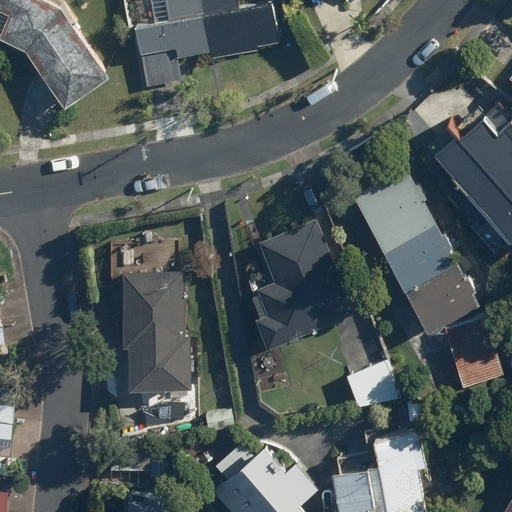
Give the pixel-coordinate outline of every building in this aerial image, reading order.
[(0,37),(26,50),(64,106),(109,76),(62,7),(46,0),(0,0),(0,8),(10,14),(0,33),(0,37)] [(136,25),(147,85),(183,78),(179,56),(210,50),(211,57),(259,48),(258,45),(282,41),(274,1),(240,7),(238,0),(166,0),(169,19),(136,25)] [(511,146),(478,112),(424,164),(450,190),(471,169),(511,211),(511,146)] [(406,287),(460,258),(408,161),(354,189),(406,287)] [(354,312),(317,215),(257,238),(273,278),(256,285),(265,310),(254,314),(266,345),(354,312)] [(460,258),(406,287),(428,327),(481,298),(460,258)] [(130,345),(129,387),(190,389),(192,330),(183,330),(185,273),(123,271),(120,345),(130,345)] [(487,310),(444,321),(461,386),(504,374),(487,310)] [(399,381),(376,325),(339,340),(362,396),(399,381)] [(15,380),(0,379),(0,452),(11,453),(15,380)] [(330,469),(338,511),(421,511),(412,466),(424,464),(416,426),(372,435),(375,451),(340,458),(341,467),(330,469)] [(244,437),(216,462),(225,473),(208,489),(229,511),(237,511),(245,506),(250,511),(312,511),(300,498),(318,482),(295,457),(284,467),(260,441),(253,447),(244,437)] [(511,511),(511,488),(499,511),(511,511)] [(164,511),(166,491),(125,489),(124,511),(164,511)]
